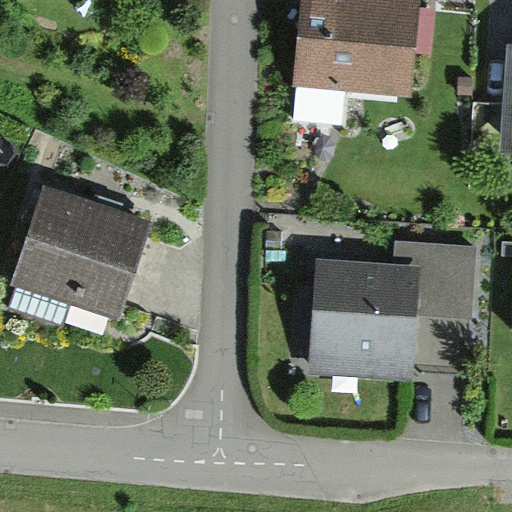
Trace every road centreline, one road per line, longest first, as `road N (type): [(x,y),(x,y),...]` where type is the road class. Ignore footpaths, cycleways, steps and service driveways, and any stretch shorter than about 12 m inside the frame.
road 1 (residential): [(235,0),(216,457)]
road 2 (residential): [(216,457),(511,471)]
road 3 (residential): [(0,440),(216,457)]
